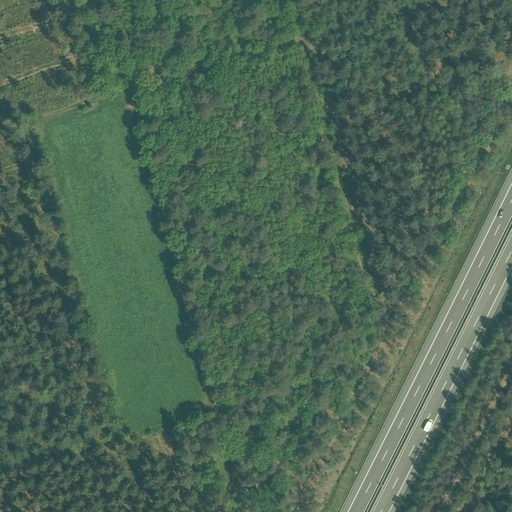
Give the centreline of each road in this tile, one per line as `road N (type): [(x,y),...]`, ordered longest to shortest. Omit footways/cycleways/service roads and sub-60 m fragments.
road 1 (motorway): [(511,199),(357,511)]
road 2 (motorway): [(381,511),(511,250)]
